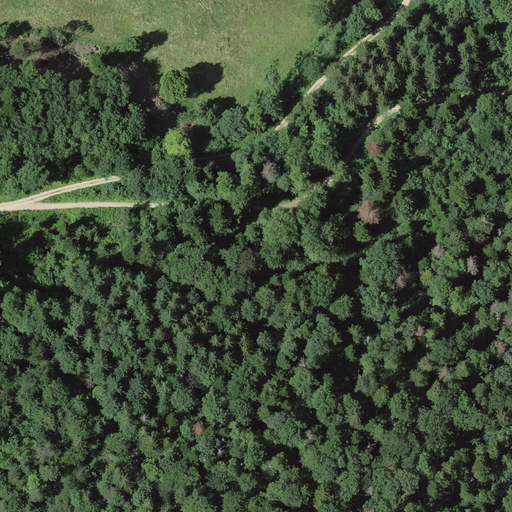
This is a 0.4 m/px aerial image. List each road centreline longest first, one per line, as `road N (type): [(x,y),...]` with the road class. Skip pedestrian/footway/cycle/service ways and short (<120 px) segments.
road 1 (track): [(0,207),(260,144),(407,0)]
road 2 (track): [(511,91),(394,108),(309,180),(254,196)]
road 3 (unclassified): [(0,320),(71,378),(178,511)]
road 4 (track): [(254,196),(26,204)]
